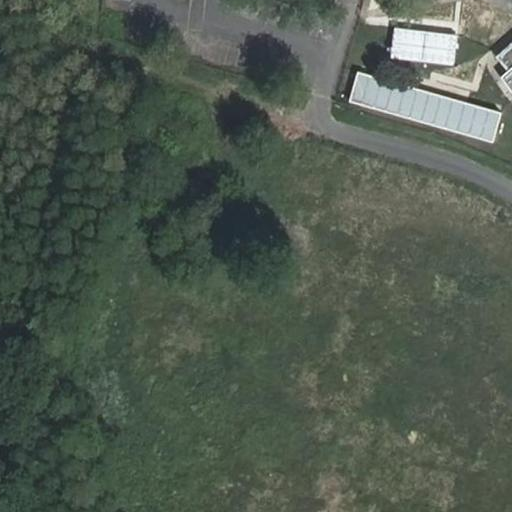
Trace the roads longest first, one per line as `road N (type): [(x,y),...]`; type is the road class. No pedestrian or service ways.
road 1 (track): [(319,116),(0,27)]
road 2 (unclassified): [(319,116),(426,148),(511,192)]
